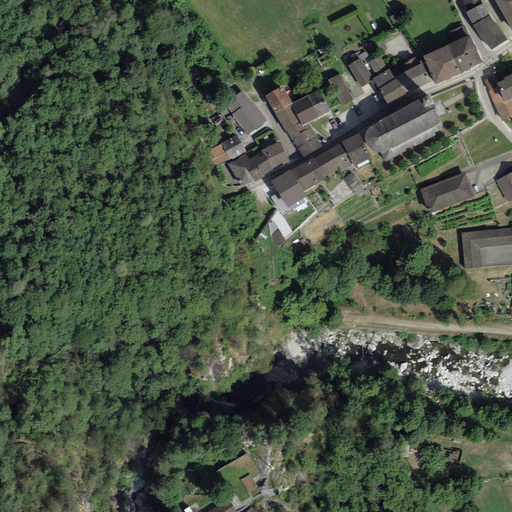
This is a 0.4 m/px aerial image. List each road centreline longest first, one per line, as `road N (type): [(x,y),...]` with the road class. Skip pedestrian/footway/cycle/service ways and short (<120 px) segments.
road 1 (residential): [(480,68),(256,182)]
road 2 (track): [(511,332),(317,317)]
